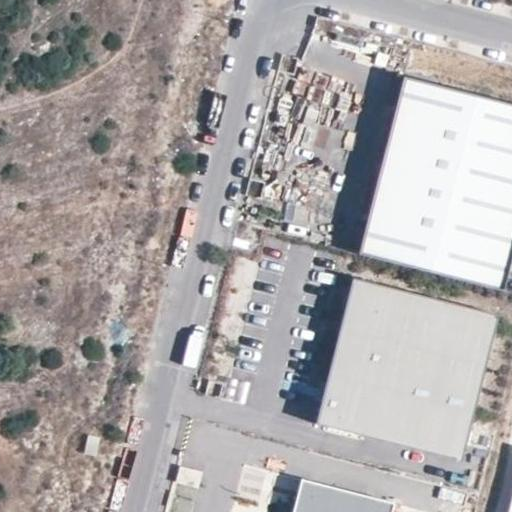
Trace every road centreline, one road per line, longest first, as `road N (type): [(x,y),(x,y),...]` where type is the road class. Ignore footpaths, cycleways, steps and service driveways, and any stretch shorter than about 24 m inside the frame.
road 1 (residential): [(132,511),(263,0)]
road 2 (unknown): [(163,391),(451,475)]
road 3 (residential): [(359,0),(511,38)]
